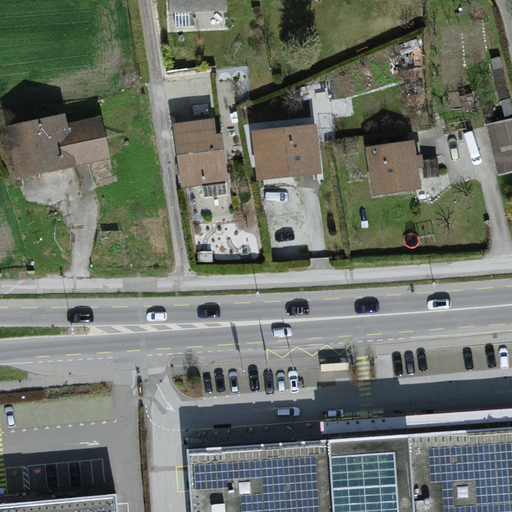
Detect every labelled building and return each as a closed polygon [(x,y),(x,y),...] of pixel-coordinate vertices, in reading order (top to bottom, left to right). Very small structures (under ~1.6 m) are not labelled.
[(65,102),(7,114),(19,168),(111,148),(102,107),(67,114),(65,102)] [(213,118),(173,123),(181,180),(186,186),(225,182),(220,135),(215,132),(213,118)] [(511,118),(486,125),(498,174),(511,171),(511,118)] [(313,121),(252,129),(258,176),(319,169),(313,121)] [(411,138),(364,145),(370,191),(417,185),(411,138)] [(511,511),(511,428),(370,439),(188,452),(191,511),(511,511)] [(0,511),(113,511),(111,490),(1,500),(0,500),(0,511)]
